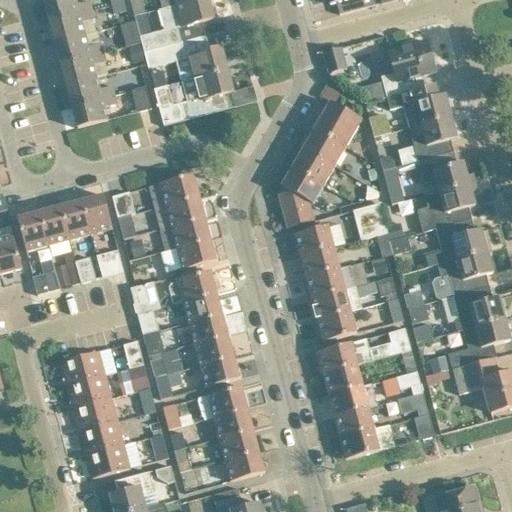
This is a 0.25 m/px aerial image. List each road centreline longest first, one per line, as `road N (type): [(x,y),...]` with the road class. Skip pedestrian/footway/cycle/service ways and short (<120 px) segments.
road 1 (unclassified): [(253,172),(235,213),(314,500)]
road 2 (residential): [(0,299),(9,297),(62,511)]
road 3 (residential): [(511,209),(457,2)]
road 4 (residential): [(253,172),(205,143),(69,175)]
road 5 (residential): [(314,500),(501,450)]
road 6 (residential): [(7,0),(26,11),(69,175)]
road 7 (residential): [(457,2),(297,43)]
road 8 (unclassified): [(297,43),(305,76),(253,172)]
road 9 (residential): [(69,175),(22,185),(0,104)]
